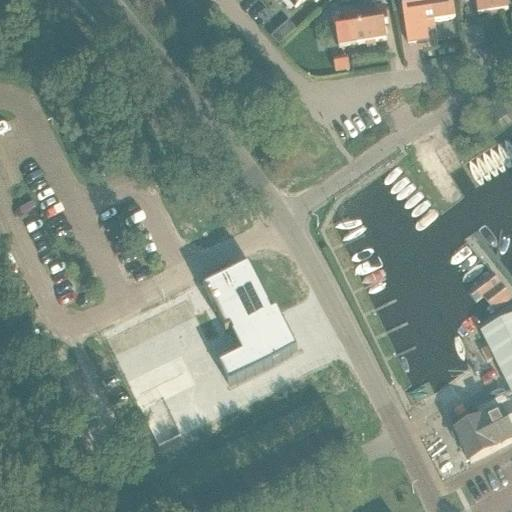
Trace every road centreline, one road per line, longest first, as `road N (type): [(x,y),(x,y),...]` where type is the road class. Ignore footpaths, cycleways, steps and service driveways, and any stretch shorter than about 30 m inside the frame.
road 1 (residential): [(291,221),(505,82),(492,69),(306,86),(289,78),(220,0)]
road 2 (tertiary): [(291,221),(101,0)]
road 3 (tertiary): [(399,434),(291,221)]
road 4 (residential): [(264,508),(399,434)]
